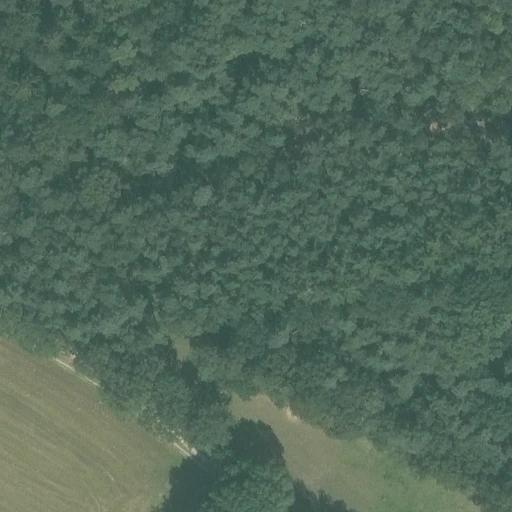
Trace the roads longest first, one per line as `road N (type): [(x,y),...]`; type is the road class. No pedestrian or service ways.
road 1 (track): [(511,259),(241,300),(75,367)]
road 2 (track): [(0,317),(142,412),(254,511)]
